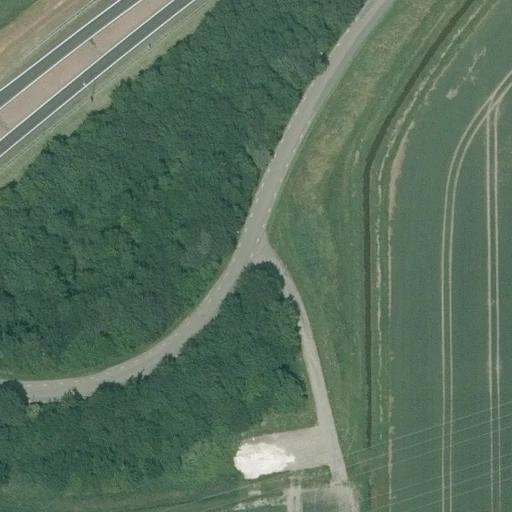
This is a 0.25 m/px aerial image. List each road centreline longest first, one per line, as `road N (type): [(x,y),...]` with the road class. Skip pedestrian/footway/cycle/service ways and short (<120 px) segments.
road 1 (unclassified): [(0,393),(62,395),(112,381),(161,360),(207,316),(244,249),(297,112),(378,0)]
road 2 (trunk): [(0,151),(185,0)]
road 3 (trunk): [(130,0),(0,99)]
